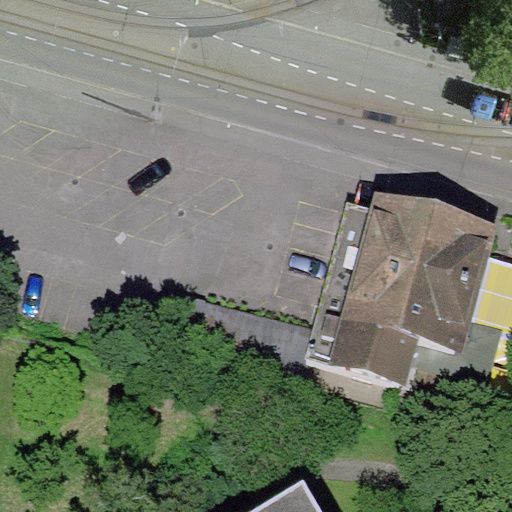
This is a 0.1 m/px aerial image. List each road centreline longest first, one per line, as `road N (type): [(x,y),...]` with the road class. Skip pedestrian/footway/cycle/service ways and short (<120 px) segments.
road 1 (primary): [(0,45),(511,184)]
road 2 (primary): [(511,113),(128,0)]
